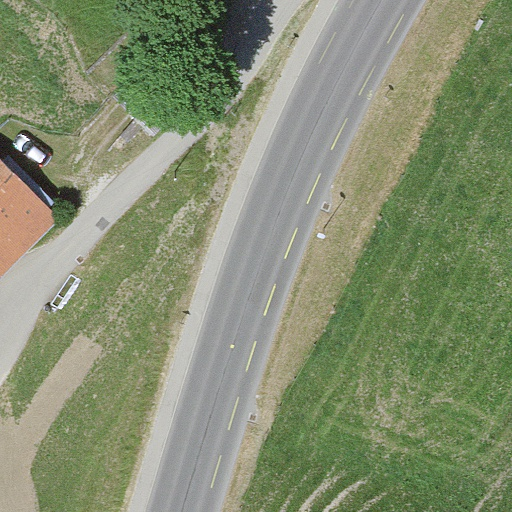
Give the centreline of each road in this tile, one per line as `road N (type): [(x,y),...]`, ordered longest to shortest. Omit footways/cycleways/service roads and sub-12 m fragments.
road 1 (secondary): [(380,0),(298,161),(182,511)]
road 2 (residential): [(278,0),(205,113),(52,263),(0,353)]
